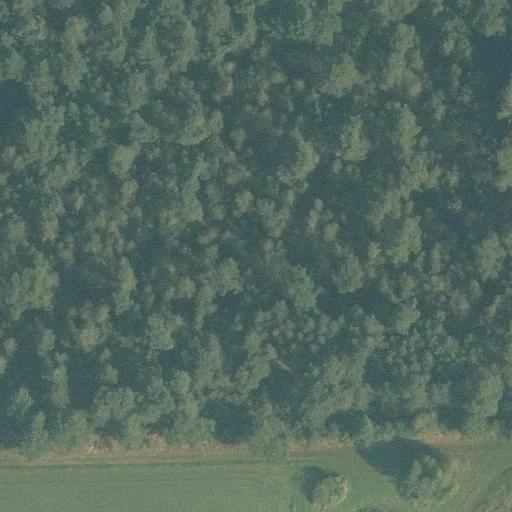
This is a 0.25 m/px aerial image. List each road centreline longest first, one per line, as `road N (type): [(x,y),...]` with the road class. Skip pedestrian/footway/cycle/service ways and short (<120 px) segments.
road 1 (track): [(511,451),(0,458)]
road 2 (track): [(463,0),(467,33),(511,149)]
